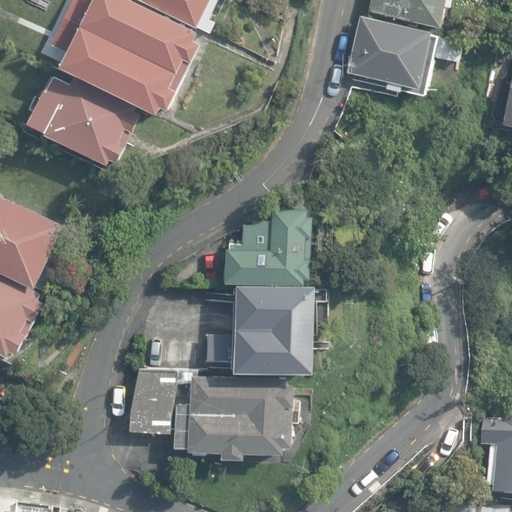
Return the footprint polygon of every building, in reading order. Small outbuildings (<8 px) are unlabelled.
[(196,33),(132,0),(91,0),(91,3),(84,0),(71,0),(66,16),(183,72),(197,45),(192,43),(196,33)] [(143,0),(212,34),(218,22),(211,19),(219,0),(143,0)] [(448,0),(371,0),(369,10),(442,26),(448,0)] [(166,112),(183,72),(66,16),(55,39),(68,47),(60,67),(154,118),(159,110),(166,112)] [(435,35),(365,18),(352,71),(422,88),(435,35)] [(135,112),(49,75),(27,124),(114,161),(135,112)] [(63,227),(0,199),(0,273),(34,289),(63,227)] [(312,281),(312,211),(265,217),(230,242),(228,274),(312,281)] [(45,301),(0,281),(0,351),(8,356),(11,350),(17,354),(45,301)] [(315,290),(236,286),(231,369),(310,373),(315,290)] [(172,372),(136,368),(131,431),(165,432),(172,372)] [(297,381),(178,374),(173,448),(239,461),(290,455),(297,381)] [(511,420),(487,419),(483,489),(511,491),(511,420)] [(503,511),(455,500),(453,511),(503,511)]
